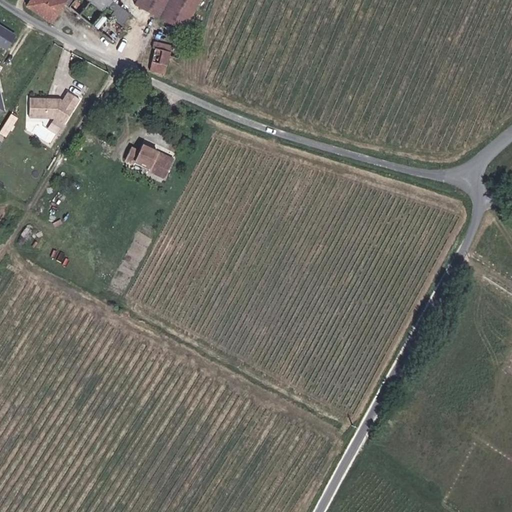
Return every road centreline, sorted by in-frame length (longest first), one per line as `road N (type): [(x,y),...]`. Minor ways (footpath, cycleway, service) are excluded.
road 1 (residential): [(1,0),(195,102),(367,158),(463,179)]
road 2 (residential): [(486,193),(321,511)]
